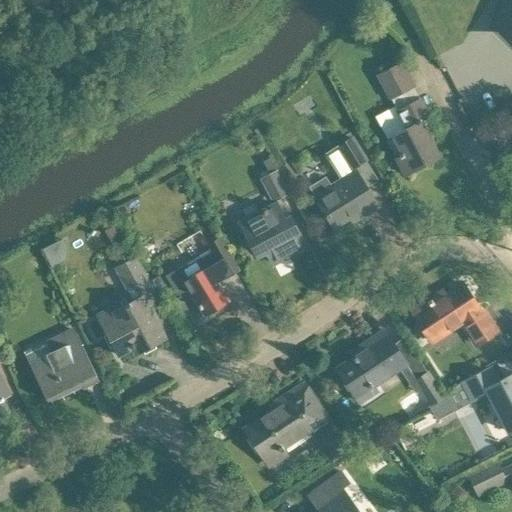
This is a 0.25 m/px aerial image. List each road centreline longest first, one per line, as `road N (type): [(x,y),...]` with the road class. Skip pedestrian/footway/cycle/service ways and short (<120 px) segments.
road 1 (residential): [(156,413),(396,262),(460,249),(499,261)]
road 2 (residential): [(511,232),(416,46)]
road 3 (residential): [(0,490),(156,413)]
road 4 (residential): [(229,511),(156,413)]
